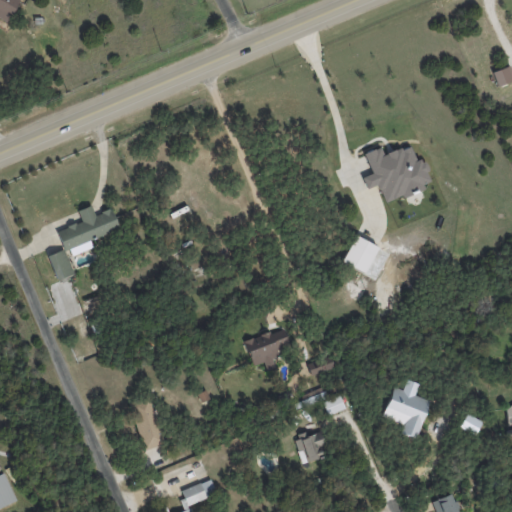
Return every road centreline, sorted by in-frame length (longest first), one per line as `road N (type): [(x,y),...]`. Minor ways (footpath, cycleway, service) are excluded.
road 1 (secondary): [(0,152),(354,0)]
road 2 (residential): [(0,220),(123,511)]
